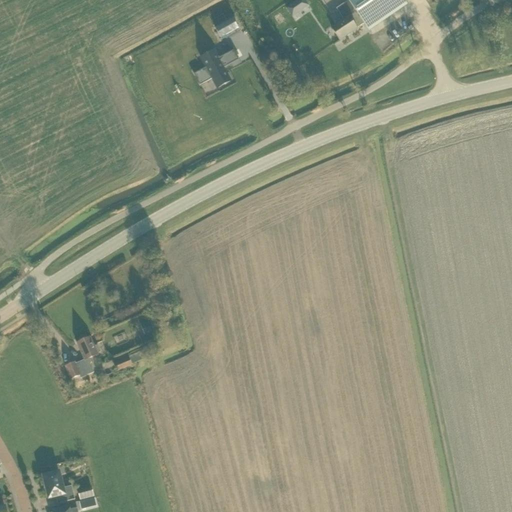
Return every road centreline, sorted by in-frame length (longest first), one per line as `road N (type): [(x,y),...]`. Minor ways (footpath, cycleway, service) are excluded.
road 1 (unclassified): [(33,295),(41,266),(73,242),(343,104),(431,45)]
road 2 (primary): [(449,97),(335,132),(170,211)]
road 3 (primary): [(33,295),(170,211)]
